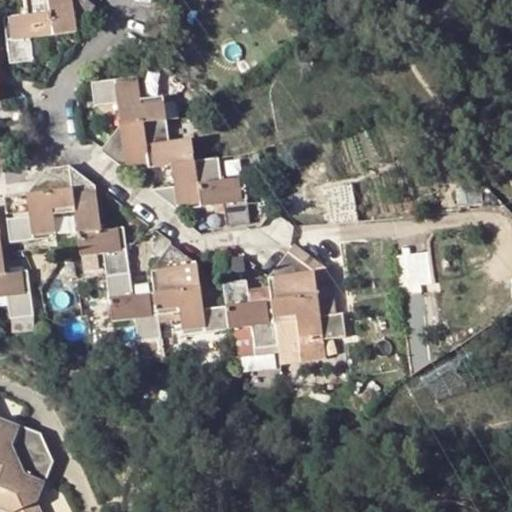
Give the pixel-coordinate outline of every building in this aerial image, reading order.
[(21,0),(23,15),(2,19),(9,63),(31,61),(28,39),(73,32),(91,8),(80,0),(21,0)] [(92,85),(94,106),(117,104),(120,125),(100,151),(128,172),(172,167),(174,188),(151,191),(177,212),(224,206),(226,226),(249,224),(243,179),(219,181),(216,159),(193,163),(190,140),(168,143),(164,120),(161,98),(140,100),(137,78),(92,85)] [(294,259),(288,254),(267,280),(271,302),(248,305),(245,283),(223,286),(226,308),(203,312),(196,267),(195,266),(169,247),(151,272),(154,294),(132,297),(123,229),(100,232),(96,203),(94,187),(68,167),(46,169),(25,195),(28,219),(7,221),(9,243),(56,238),(54,216),(74,212),(81,257),(103,254),(112,323),(136,321),(138,343),(160,340),(157,318),(178,315),(182,337),(229,331),(274,325),(294,321),(298,344),(323,341),(344,339),(342,315),(320,318),(312,272),(294,259)] [(373,208),(354,209),(351,184),(324,187),(327,213),(324,213),(325,225),(374,222),(373,208)] [(5,275),(2,257),(0,242),(0,300),(7,300),(11,320),(33,317),(27,273),(5,275)] [(402,292),(436,286),(430,249),(396,255),(402,292)] [(326,361),(323,341),(298,344),(294,321),(274,325),(278,355),(297,352),(300,364),(326,361)] [(349,389),(345,362),(329,365),(333,392),(349,389)] [(0,511),(41,511),(38,503),(45,483),(26,475),(13,448),(21,427),(0,418),(0,511)] [(42,434),(21,427),(13,448),(26,475),(45,483),(53,461),(42,434)]
